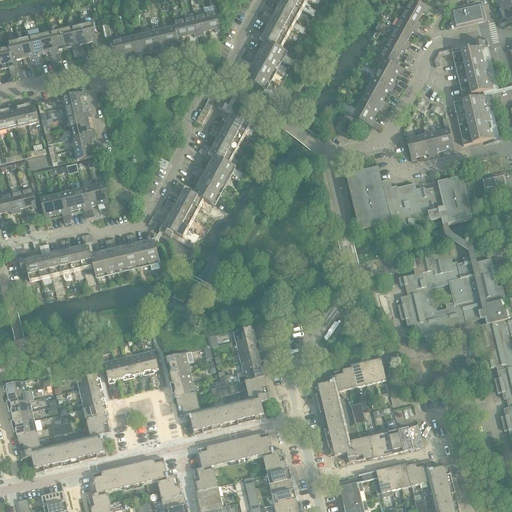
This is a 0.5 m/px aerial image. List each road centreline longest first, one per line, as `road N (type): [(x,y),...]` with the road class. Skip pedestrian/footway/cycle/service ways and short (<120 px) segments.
road 1 (residential): [(69,473),(298,419)]
road 2 (residential): [(311,343),(350,276),(324,152)]
road 3 (residential): [(154,207),(145,224),(101,234),(90,227),(0,251)]
road 4 (residential): [(154,207),(114,187),(91,97),(98,77)]
road 5 (residential): [(214,83),(186,117),(188,137),(154,207)]
road 6 (residential): [(324,152),(214,83)]
road 7 (residential): [(214,83),(192,72),(119,88),(98,77)]
